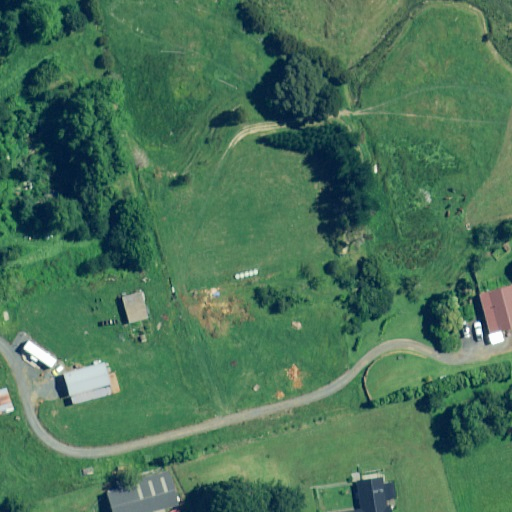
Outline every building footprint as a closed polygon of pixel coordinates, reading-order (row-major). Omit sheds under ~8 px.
[(511,328),(511,286),(478,295),(488,334),(511,328)] [(151,332),(140,292),(121,298),(132,338),(151,332)] [(109,385),(103,364),(62,375),(68,396),(109,385)] [(0,414),(12,411),(4,389),(0,390),(0,414)] [(152,511),(178,505),(169,474),(105,493),(111,511),(152,511)] [(386,507),(382,478),(355,483),(360,511),(353,511),(389,511),(389,507),(386,507)]
